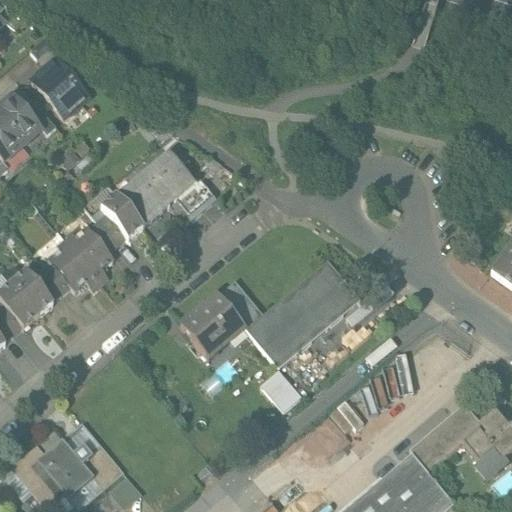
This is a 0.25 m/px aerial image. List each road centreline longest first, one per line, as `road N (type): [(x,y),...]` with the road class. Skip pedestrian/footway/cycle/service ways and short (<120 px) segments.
road 1 (residential): [(285,201),(0,433)]
road 2 (residential): [(426,277),(340,213),(350,185),(369,171),(400,174),(417,204)]
road 3 (track): [(272,117),(282,103),(386,82),(417,50)]
